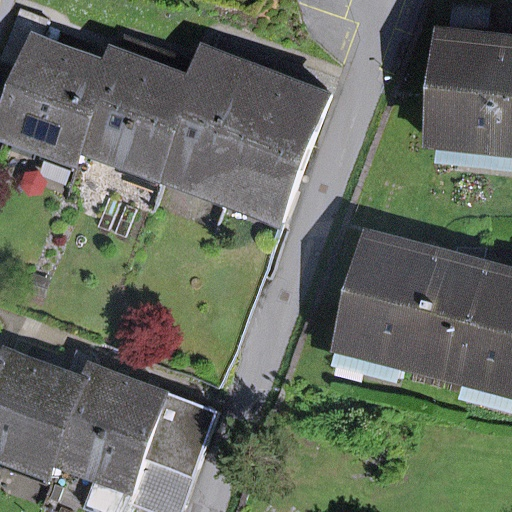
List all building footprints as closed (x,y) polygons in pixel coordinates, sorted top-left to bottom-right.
[(51,147),(84,159),(123,53),(121,53),(116,67),(43,40),(50,21),(24,11),(4,62),(31,72),(7,136),(49,152),(51,147)] [(511,44),(451,38),(440,140),(453,142),(511,148),(511,44)] [(200,82),(205,69),(129,40),(123,53),(200,82)] [(133,161),(168,174),(214,52),(212,51),(205,69),(200,82),(123,53),(84,159),(82,163),(84,164),(89,150),(131,166),(133,161)] [(247,197),(291,214),(335,97),(214,52),(168,174),(166,179),(243,208),(247,197)] [(451,162),(511,168),(511,148),(453,142),(451,162)] [(511,387),(511,276),(486,269),(457,262),(373,240),(346,344),(350,345),(409,361),(476,378),(511,387)] [(457,262),(486,269),(491,250),(461,249),(457,262)] [(345,365),(404,380),(409,361),(350,345),(345,365)] [(8,366),(0,388),(0,457),(22,465),(23,460),(59,473),(62,464),(92,381),(13,352),(8,366)] [(0,388),(8,366),(0,363),(0,388)] [(92,381),(62,464),(102,478),(103,474),(139,487),(152,453),(200,470),(221,413),(97,368),(92,381)] [(471,398),(511,408),(511,387),(476,378),(471,398)]
